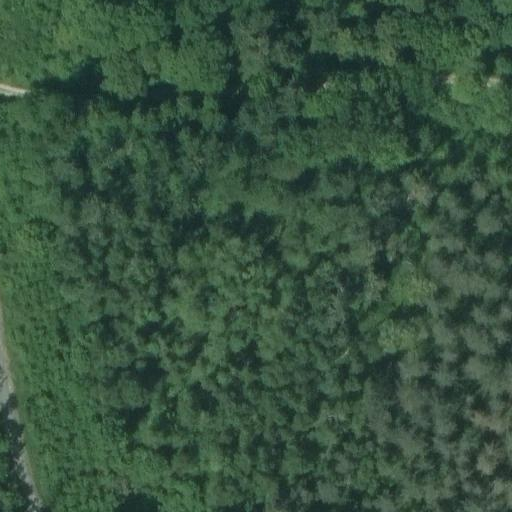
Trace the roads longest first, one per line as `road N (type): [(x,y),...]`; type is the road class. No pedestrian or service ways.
road 1 (track): [(0,75),(135,91),(427,79),(511,85)]
road 2 (track): [(0,340),(37,511)]
